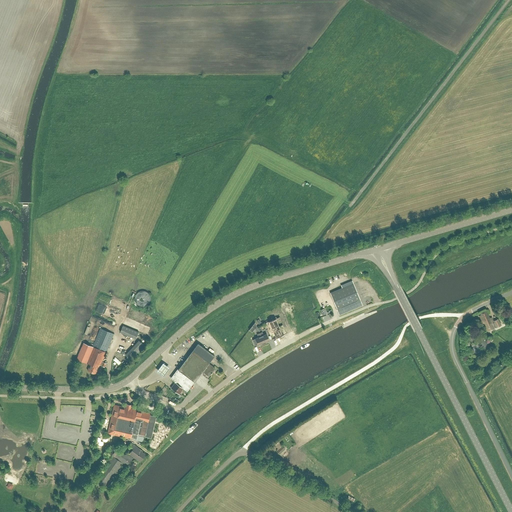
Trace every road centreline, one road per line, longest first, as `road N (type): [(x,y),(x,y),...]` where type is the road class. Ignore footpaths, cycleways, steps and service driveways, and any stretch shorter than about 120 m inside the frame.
road 1 (tertiary): [(511,511),(378,248)]
road 2 (tertiary): [(129,379),(222,300),(378,248)]
road 3 (unclassified): [(508,0),(349,206)]
road 4 (residential): [(129,379),(186,411),(258,359),(336,318)]
road 5 (unclassified): [(511,475),(451,342),(463,316),(511,293)]
road 6 (residential): [(179,511),(242,450),(353,511)]
road 7 (tertiary): [(378,248),(511,209)]
road 8 (track): [(186,411),(190,421),(107,511)]
road 9 (tertiary): [(0,386),(98,390),(129,379)]
